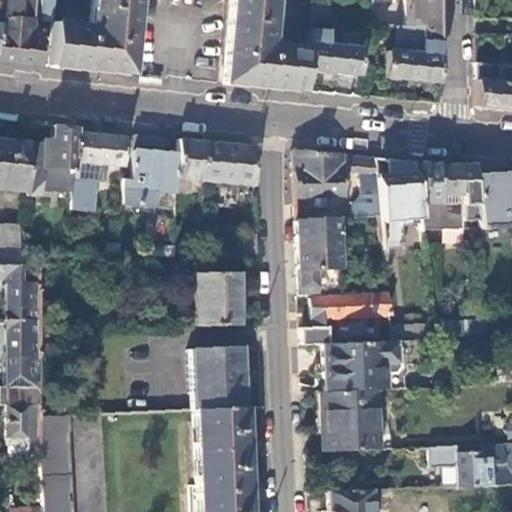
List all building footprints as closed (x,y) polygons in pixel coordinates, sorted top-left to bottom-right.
[(40,0),(39,22),(51,23),(53,0),(40,0)] [(299,91),(301,72),(303,48),(267,44),(271,0),(90,0),(88,27),(51,23),(48,67),(100,72),(126,74),(133,0),(228,0),(220,84),(243,86),(299,91)] [(437,44),(437,0),(369,0),(368,26),(420,29),(419,42),(437,44)] [(30,21),(0,18),(0,62),(17,64),(38,66),(41,42),(28,40),(30,21)] [(316,18),(306,18),(303,48),(301,72),(354,77),(356,49),(323,46),(323,33),(316,32),(316,18)] [(433,84),(437,44),(419,42),(418,55),(384,52),(381,79),(433,84)] [(473,65),(473,81),(502,84),(503,67),(473,65)] [(473,108),(511,112),(511,84),(502,84),(473,81),(473,108)] [(60,128),(46,127),(46,141),(38,141),(38,145),(25,145),(25,146),(22,182),(22,193),(23,196),(36,197),(36,191),(68,192),(69,170),(70,134),(70,129),(60,128)] [(70,134),(69,170),(75,170),(75,162),(99,164),(120,166),(122,138),(70,134)] [(131,135),(130,150),(129,179),(119,178),(118,204),(152,207),(153,191),(159,191),(156,215),(172,215),(172,202),(173,180),(173,154),(160,153),(160,146),(155,142),(155,138),(146,137),(131,135)] [(199,183),(201,142),(174,139),(173,154),(173,180),(199,183)] [(251,188),(249,147),(224,145),(201,142),(199,183),(251,188)] [(25,146),(0,143),(0,189),(22,193),(22,182),(25,146)] [(291,182),(292,199),(341,198),(340,174),(360,176),(362,213),(376,211),(373,180),(370,159),(319,154),(290,151),(291,182)] [(399,161),(387,160),(389,179),(392,214),(376,215),(380,252),(402,249),(399,221),(417,219),(416,212),(416,207),(411,163),(399,161)] [(98,178),(99,164),(75,162),(75,170),(74,177),(98,178)] [(434,165),(416,163),(420,207),(422,207),(422,211),(416,212),(417,219),(418,227),(438,226),(438,231),(459,231),(459,223),(475,222),(473,178),(472,168),(456,168),(434,168),(434,165)] [(475,222),(476,230),(511,227),(511,174),(473,178),(475,222)] [(389,179),(373,180),(376,211),(376,215),(392,214),(389,179)] [(293,209),(293,222),(324,221),(323,209),(293,209)] [(294,244),(295,272),(336,270),(334,221),(324,221),(293,222),(294,244)] [(17,226),(0,225),(0,252),(16,253),(17,226)] [(254,261),(253,237),(235,236),(235,246),(228,246),(227,260),(254,261)] [(101,244),(101,256),(117,256),(117,244),(101,244)] [(149,257),(164,258),(172,258),(172,247),(164,247),(149,247),(149,257)] [(37,320),(37,285),(19,285),(19,253),(16,253),(0,252),(0,280),(2,280),(5,285),(4,320),(37,320)] [(295,272),(296,296),(337,294),(336,270),(295,272)] [(189,327),(235,326),(234,274),(187,275),(189,327)] [(387,317),(384,295),(307,299),(308,329),(298,329),(299,346),(317,345),(326,345),(325,328),(321,328),(320,321),(387,317)] [(37,320),(4,320),(4,358),(4,388),(17,388),(37,388),(37,379),(37,320)] [(482,333),(481,323),(449,325),(449,336),(482,333)] [(428,327),(430,338),(430,337),(449,336),(449,325),(428,327)] [(427,326),(388,328),(389,342),(401,341),(428,340),(427,326)] [(326,345),(317,345),(318,363),(324,363),(325,393),(372,391),(400,390),(399,374),(403,374),(401,341),(389,342),(326,345)] [(189,412),(241,410),(240,387),(240,373),(239,349),(184,352),(187,412),(189,412)] [(37,457),(37,419),(37,388),(17,388),(17,398),(17,407),(4,407),(4,456),(37,457)] [(321,414),(322,454),(374,451),(372,391),(325,393),(315,394),(316,414),(321,414)] [(244,511),(241,410),(189,412),(193,511),(244,511)] [(69,511),(65,435),(67,435),(66,418),(37,419),(37,457),(40,511),(69,511)] [(511,444),(481,446),(481,454),(454,455),(453,447),(427,448),(429,471),(453,469),(454,488),(511,485),(511,444)] [(328,494),(353,493),(352,478),(327,480),(328,494)] [(353,493),(363,492),(363,478),(352,478),(353,493)] [(387,500),(387,491),(370,492),(370,500),(387,500)] [(328,494),(324,494),(324,511),(370,511),(370,500),(370,492),(363,492),(353,493),(328,494)]
